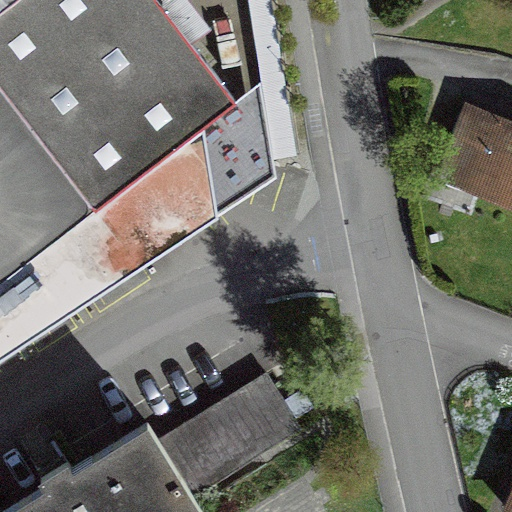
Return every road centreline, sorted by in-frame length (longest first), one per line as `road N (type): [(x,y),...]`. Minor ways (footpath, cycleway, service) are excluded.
road 1 (residential): [(345,0),(399,318)]
road 2 (residential): [(399,318),(441,511)]
